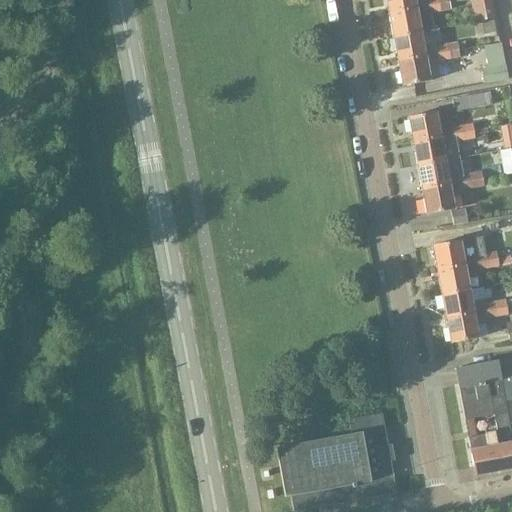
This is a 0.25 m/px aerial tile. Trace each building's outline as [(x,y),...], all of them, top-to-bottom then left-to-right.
[(385,0),(388,14),(428,7),(426,0),(385,0)] [(430,14),(450,10),(448,0),(426,0),(428,7),(429,7),(430,14)] [(493,21),(493,20),(495,19),(491,0),(469,0),(474,23),(481,22),(481,23),(493,21)] [(433,31),(430,14),(429,7),(428,7),(388,14),(392,38),(421,33),(433,31)] [(436,48),(435,43),(423,45),(421,33),(392,38),(397,62),(425,56),(437,54),(439,62),(449,60),(448,52),(446,46),(436,48)] [(449,60),(459,58),(458,51),(457,44),(446,46),(448,52),(449,60)] [(430,81),(425,56),(397,62),(401,86),(430,81)] [(507,80),(505,66),(481,70),(483,81),(484,84),(507,80)] [(457,91),(479,88),(478,75),(455,77),(457,91)] [(456,112),(484,107),(491,105),(488,93),(454,99),(456,112)] [(450,123),(439,125),(436,112),(408,117),(413,142),(452,136),(454,142),(464,140),(461,126),(451,128),(450,123)] [(461,126),(464,140),(474,138),(472,124),(461,126)] [(457,159),(454,142),(452,136),(413,142),(417,166),(445,161),(445,162),(457,159)] [(511,149),(499,152),(503,176),(511,173),(511,149)] [(460,176),(457,159),(445,162),(445,161),(417,166),(421,190),(449,185),(461,183),(460,176)] [(471,174),(474,188),(483,186),(481,172),(471,174)] [(463,190),(474,188),(471,174),(460,176),(461,183),(463,190)] [(449,185),(421,190),(426,215),(454,210),(452,197),(464,195),(463,190),(461,183),(449,185)] [(488,268),(485,254),(482,236),(432,245),(436,270),(477,263),(478,270),(488,268)] [(485,254),(488,268),(498,266),(496,252),(485,254)] [(479,275),(478,270),(477,263),(436,270),(441,294),(469,289),(467,278),(479,275)] [(484,300),(472,302),(469,289),(441,294),(445,319),(474,314),(485,311),(486,318),(487,318),(497,316),(494,301),(484,303),(484,300)] [(494,301),(497,316),(507,314),(505,299),(494,301)] [(488,324),(487,318),(486,318),(485,311),(474,314),(445,319),(450,343),(478,338),(476,325),(488,324)] [(511,358),(498,361),(505,400),(511,440),(511,358)] [(511,440),(505,400),(498,361),(497,361),(454,369),(464,420),(493,415),(496,432),(467,438),(474,476),(511,468),(511,440)] [(386,443),(384,428),(381,414),(347,420),(350,435),(275,449),(284,498),(290,497),(292,511),(294,511),(321,507),(396,494),(393,480),(390,462),(388,454),(386,443)]
